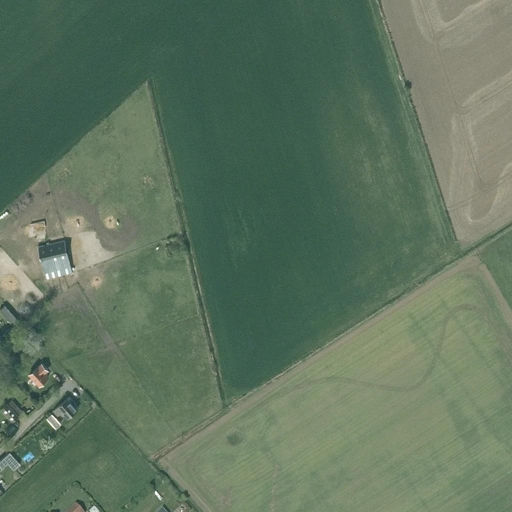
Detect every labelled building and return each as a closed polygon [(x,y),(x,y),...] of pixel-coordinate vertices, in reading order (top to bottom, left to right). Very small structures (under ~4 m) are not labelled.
[(66,240),(39,246),(46,277),(73,271),(66,240)] [(43,354),(27,368),(34,377),(40,372),(41,373),(48,367),(47,366),(51,362),(43,354)] [(60,406),(55,410),(60,415),(64,411),(69,416),(80,407),(70,397),(60,406)] [(7,402),(0,407),(0,408),(11,422),(22,412),(11,399),(7,403),(7,402)] [(52,413),(47,418),(51,422),(56,417),(52,413)] [(9,452),(0,460),(0,465),(2,468),(8,463),(14,469),(20,464),(9,452)]
